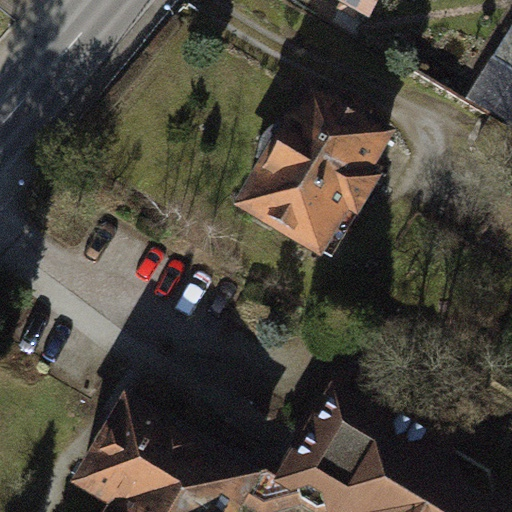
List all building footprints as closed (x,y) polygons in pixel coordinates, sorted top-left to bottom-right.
[(338,0),(383,27),(398,0),(338,0)] [(511,121),(511,35),(474,100),(511,121)] [(260,164),(239,200),(315,245),(341,201),(353,209),(374,177),(363,165),(383,130),(308,85),(287,120),(271,122),(263,137),(260,153),(260,164)] [(511,511),(511,495),(492,485),(492,465),(400,412),(418,376),(361,343),(284,469),(262,456),(243,465),(250,470),(239,490),(260,502),(306,488),(338,511),(511,511)] [(115,503),(109,511),(227,511),(239,490),(250,470),(243,465),(123,392),(78,477),(115,503)]
